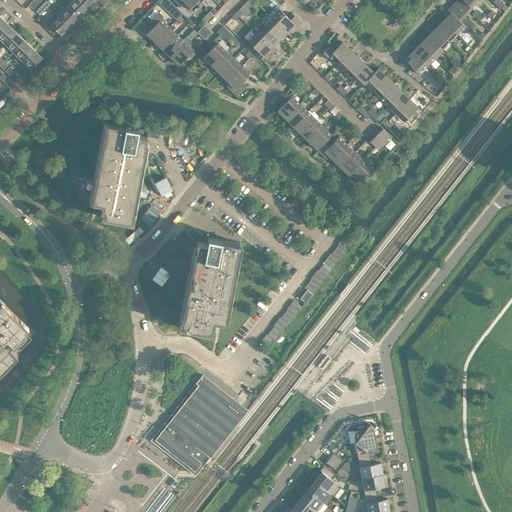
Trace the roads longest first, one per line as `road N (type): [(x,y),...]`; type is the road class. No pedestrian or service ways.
road 1 (unclassified): [(114,268),(148,246),(300,61)]
road 2 (residential): [(394,405),(383,350),(510,193)]
road 3 (unclassified): [(42,441),(91,464),(116,455),(134,410),(143,347)]
road 4 (residential): [(262,511),(339,415),(394,405)]
road 5 (tertiary): [(42,441),(73,380),(79,310),(69,281)]
